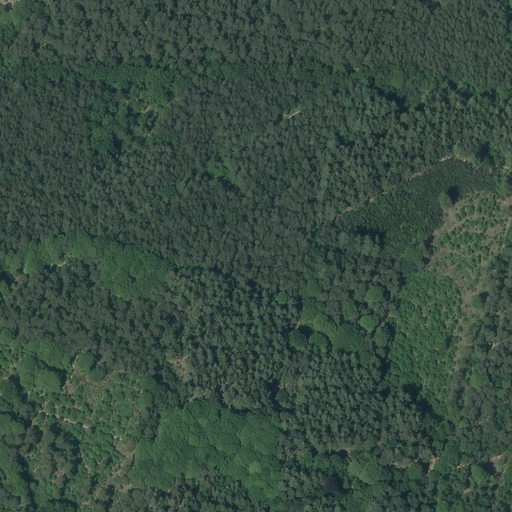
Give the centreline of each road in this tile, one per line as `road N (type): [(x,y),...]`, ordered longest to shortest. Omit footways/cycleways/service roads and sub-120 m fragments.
road 1 (track): [(511,106),(380,76),(0,70)]
road 2 (track): [(0,266),(77,241),(299,309),(451,437)]
road 3 (unknown): [(511,168),(456,158),(276,161),(200,148),(39,163)]
